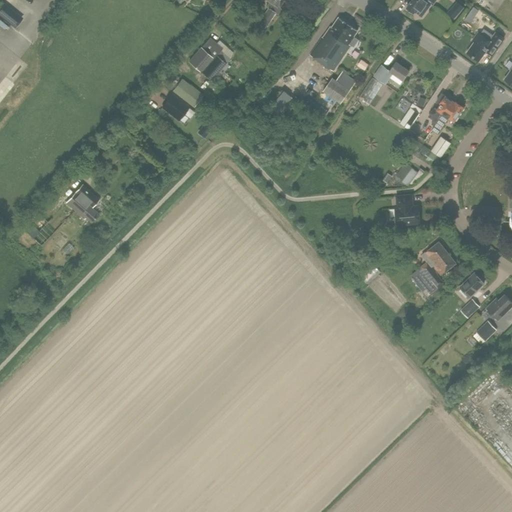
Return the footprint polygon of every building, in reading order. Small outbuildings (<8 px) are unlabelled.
[(0,14),(15,27),(23,18),(3,0),(0,3),(0,14)] [(411,0),(406,7),(414,13),(415,11),(416,10),(417,12),(417,13),(422,16),(431,3),(432,4),(435,0),(411,0)] [(457,1),(454,5),(460,11),(463,7),(457,1)] [(470,15),(478,20),(483,11),(475,6),(470,15)] [(268,8),(259,21),(266,26),(275,12),(268,8)] [(331,27),(330,27),(323,37),(322,37),(310,55),(333,71),(351,45),(348,43),(357,30),(338,17),(331,27)] [(484,50),(489,54),(502,37),(494,31),(487,39),(476,31),(466,44),(468,45),(464,51),(476,60),(484,50)] [(211,79),(221,68),(230,58),(220,50),(221,49),(210,38),(190,61),(211,79)] [(369,64),(361,59),(357,65),(364,70),(369,64)] [(382,64),(374,76),(385,84),(393,73),(403,80),(409,71),(396,61),(390,70),(382,64)] [(323,90),(341,103),(357,80),(345,72),(338,81),(333,77),(323,90)] [(197,104),(203,92),(179,79),(173,91),(197,104)] [(429,116),(435,120),(440,112),(445,115),(449,109),(448,108),(453,101),(442,93),(437,101),(441,104),(437,109),(434,107),(429,116)] [(172,94),(162,107),(179,120),(189,108),(188,107),(172,94)] [(417,104),(423,107),(426,98),(420,96),(417,104)] [(455,102),(453,101),(448,108),(449,109),(445,115),(440,112),(435,120),(432,124),(434,126),(432,130),(437,133),(448,117),(454,121),(464,107),(462,106),(462,105),(462,104),(461,103),(460,103),(459,102),(458,102),(457,102),(455,101),(455,102)] [(410,106),(410,107),(400,122),(409,129),(422,110),(412,103),(410,106)] [(437,154),(441,157),(451,143),(441,136),(431,150),(437,154)] [(437,154),(431,150),(415,140),(408,151),(430,165),(437,154)] [(407,187),(418,172),(411,167),(401,182),(407,187)] [(387,183),(392,176),(388,173),(383,180),(387,183)] [(41,245),(65,220),(75,210),(81,216),(82,214),(91,222),(99,213),(92,207),(96,202),(89,196),(91,194),(81,185),(68,200),(59,192),(39,213),(36,211),(21,226),(41,245)] [(419,204),(414,205),(413,193),(396,194),(397,207),(394,208),(396,225),(421,223),(419,204)] [(423,254),(431,263),(439,273),(440,275),(456,263),(439,241),(423,254)] [(439,273),(431,263),(430,264),(427,261),(420,266),(423,269),(412,278),(426,296),(430,293),(433,296),(446,285),(437,274),(439,273)] [(484,283),(474,273),(459,287),(460,287),(469,297),(470,297),(484,283)] [(496,298),(486,307),(498,320),(511,306),(511,302),(504,294),(498,300),(496,298)] [(480,306),(472,299),(461,310),(468,317),(480,306)] [(473,335),(481,344),(497,329),(488,321),(473,335)]
